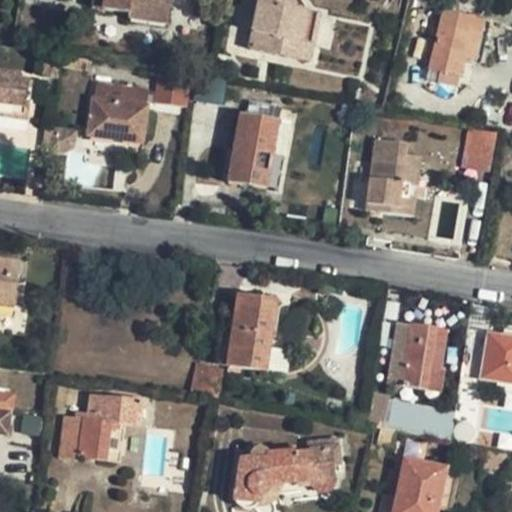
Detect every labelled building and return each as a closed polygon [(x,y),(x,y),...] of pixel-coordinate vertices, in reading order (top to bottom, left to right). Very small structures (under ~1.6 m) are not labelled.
[(93,0),(93,5),(130,10),(129,16),(167,21),(169,0),(93,0)] [(251,30),(247,47),(288,56),(291,40),(299,41),(306,10),(293,7),(294,0),(258,0),(253,21),(258,23),(257,31),(251,30)] [(307,60),(319,13),(306,10),(299,41),(291,40),(288,56),(307,60)] [(428,76),(458,85),(460,76),(465,58),(473,60),(483,19),(445,10),(428,76)] [(483,19),(473,60),(478,62),(488,20),(483,19)] [(465,58),(460,76),(468,78),(473,60),(465,58)] [(160,69),(157,96),(187,100),(190,73),(160,69)] [(0,105),(28,109),(32,83),(18,81),(19,77),(0,74),(0,105)] [(148,91),(97,84),(88,144),(110,146),(111,139),(143,143),(148,91)] [(0,119),(25,123),(28,109),(0,105),(0,119)] [(276,121),(243,115),(229,183),(264,189),(276,121)] [(496,133),(471,128),(466,154),(492,158),(496,133)] [(50,151),(52,133),(45,132),(43,150),(50,151)] [(75,135),(52,133),(50,151),(49,157),(62,158),(71,153),(74,151),(75,135)] [(407,140),(375,136),(366,209),(401,214),(413,216),(416,195),(404,193),(405,183),(417,185),(421,156),(409,155),(406,154),(407,140)] [(45,193),(46,182),(35,181),(33,192),(45,193)] [(417,185),(405,183),(404,193),(416,195),(417,185)] [(19,262),(0,259),(0,299),(14,302),(19,262)] [(276,301),(240,295),(227,366),(265,374),(276,301)] [(399,326),(382,323),(378,353),(395,356),(398,335),(399,326)] [(436,330),(411,326),(410,332),(409,337),(405,360),(400,388),(425,392),(426,388),(436,330)] [(445,332),(436,330),(426,388),(434,389),(445,332)] [(395,359),(405,360),(409,337),(398,335),(395,356),(395,359)] [(511,342),(468,335),(461,380),(511,388),(511,342)] [(213,370),(197,367),(192,395),(210,398),(213,370)] [(92,399),(89,425),(111,428),(117,428),(139,431),(141,414),(142,406),(92,399)] [(369,406),(365,424),(388,429),(391,410),(369,406)] [(450,421),(395,411),(392,430),(447,441),(450,421)] [(148,415),(141,414),(139,431),(145,432),(148,415)] [(79,463),(106,466),(110,435),(111,428),(89,425),(65,421),(59,463),(79,466),(79,463)] [(397,435),(382,432),(379,447),(395,449),(397,435)] [(239,459),(233,504),(239,508),(247,510),(255,510),(262,506),(262,503),(267,503),(272,501),(275,497),(276,492),(276,488),(312,486),(313,491),(315,493),(319,494),(326,495),(329,494),(334,490),(337,487),(338,485),(338,482),(336,482),(335,467),(342,466),(339,439),(306,443),(307,453),(295,454),(294,450),(269,453),(266,448),(263,447),(260,447),(256,448),(254,449),(252,452),(249,458),(239,459)] [(489,453),(484,472),(502,475),(506,456),(489,453)] [(448,471),(406,461),(397,500),(394,511),(437,511),(438,511),(446,476),(448,471)] [(446,476),(438,511),(441,511),(451,511),(459,479),(446,476)] [(381,511),(394,511),(397,500),(385,497),(381,511)]
